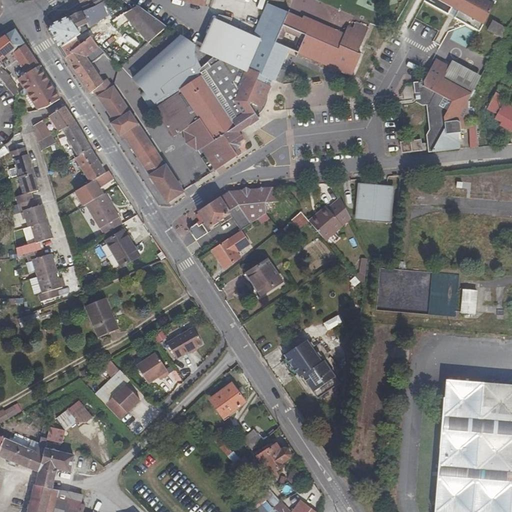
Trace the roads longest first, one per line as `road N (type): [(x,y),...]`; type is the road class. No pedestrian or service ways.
road 1 (tertiary): [(157,221),(337,494)]
road 2 (tertiary): [(19,13),(157,221)]
road 3 (unclassified): [(377,127),(295,133),(226,178)]
road 4 (unclassified): [(226,178),(382,163)]
road 5 (residential): [(382,163),(511,151)]
